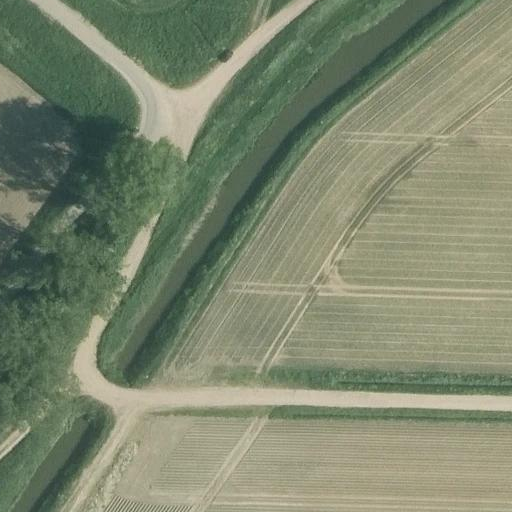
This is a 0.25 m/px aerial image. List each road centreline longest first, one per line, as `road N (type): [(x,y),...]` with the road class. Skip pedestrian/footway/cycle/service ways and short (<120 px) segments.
road 1 (track): [(85,369),(138,399),(511,406)]
road 2 (unclassified): [(0,302),(166,118),(148,88),(43,0)]
road 3 (track): [(85,369),(170,174),(166,118)]
road 4 (track): [(311,0),(166,118)]
